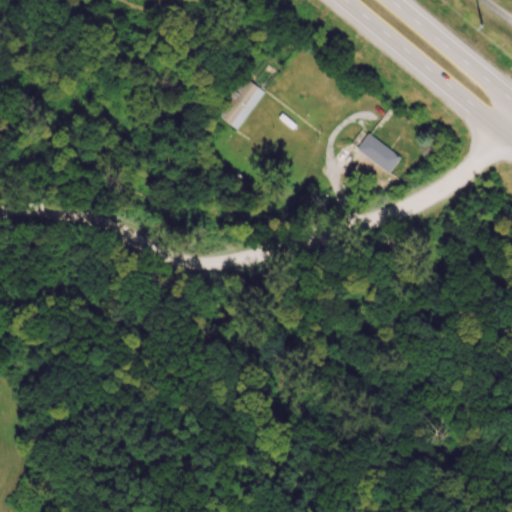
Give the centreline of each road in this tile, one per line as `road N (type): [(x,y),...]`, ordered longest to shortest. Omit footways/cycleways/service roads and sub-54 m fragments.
road 1 (residential): [(511,120),(473,166),(426,199),(204,265),(67,214),(0,213)]
road 2 (primary): [(342,0),(511,138)]
road 3 (primary): [(511,101),(387,0)]
